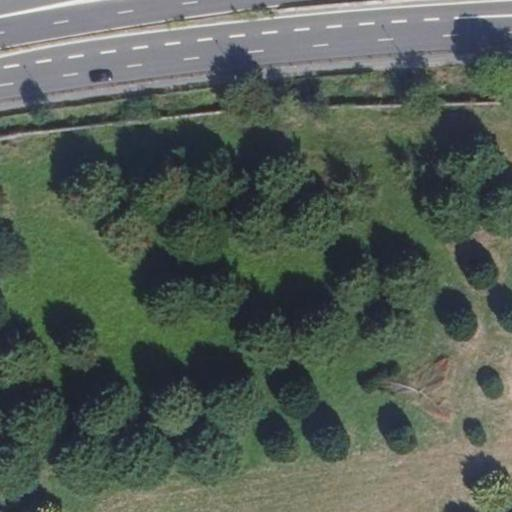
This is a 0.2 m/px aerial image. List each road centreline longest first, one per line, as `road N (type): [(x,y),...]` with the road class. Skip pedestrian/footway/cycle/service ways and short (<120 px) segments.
road 1 (primary): [(0,67),(202,33),(511,6)]
road 2 (primary): [(0,89),(340,44),(511,34)]
road 3 (primary): [(244,0),(0,38)]
